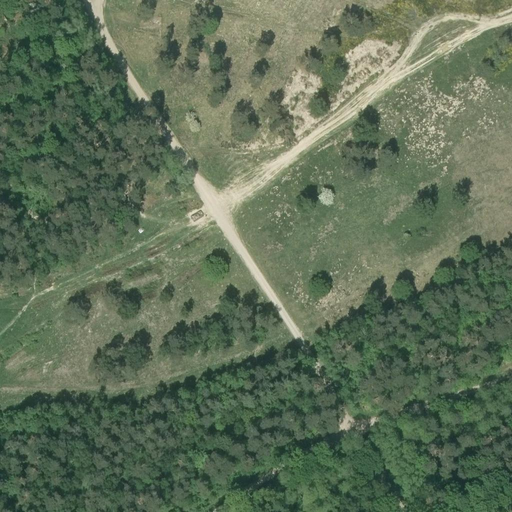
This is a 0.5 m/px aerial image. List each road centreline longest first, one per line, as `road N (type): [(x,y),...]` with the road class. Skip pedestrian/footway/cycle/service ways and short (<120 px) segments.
road 1 (track): [(0,338),(26,304),(217,214),(413,64),(511,11)]
road 2 (track): [(357,435),(82,0)]
road 3 (track): [(511,369),(446,390),(357,435)]
road 4 (track): [(357,435),(222,511)]
road 5 (track): [(394,78),(419,29),(434,20),(511,17)]
